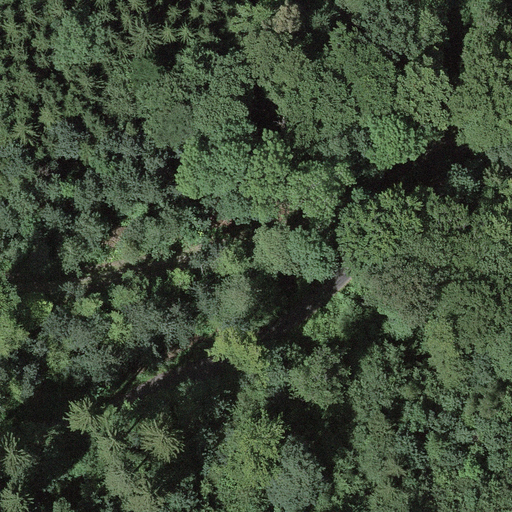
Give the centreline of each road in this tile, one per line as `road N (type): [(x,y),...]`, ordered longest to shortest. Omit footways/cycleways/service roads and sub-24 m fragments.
road 1 (unclassified): [(511,183),(464,187),(241,352),(79,418),(0,434)]
road 2 (track): [(501,181),(495,142),(443,146),(311,222),(248,246),(81,282),(0,287)]
